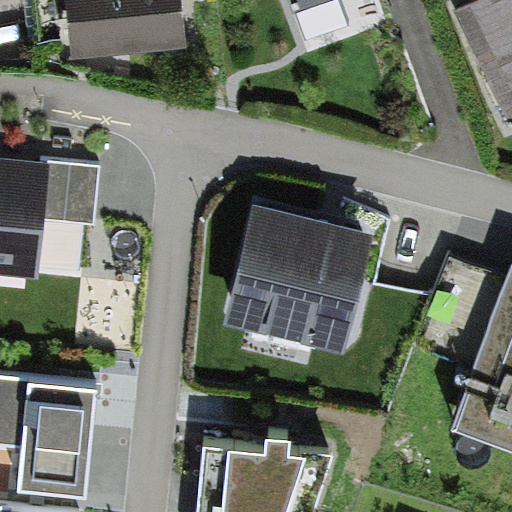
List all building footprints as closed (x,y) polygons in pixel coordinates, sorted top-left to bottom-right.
[(73,0),(78,39),(192,25),(189,0),(73,0)] [(511,0),(472,0),(451,11),(506,118),(511,115),(511,69),(508,61),(511,58),(511,0)] [(0,145),(0,268),(80,276),(85,221),(98,223),(104,156),(0,145)] [(226,308),(347,335),(373,219),(252,191),(226,308)] [(452,408),(511,429),(511,249),(504,273),(444,252),(411,343),(467,363),(452,408)] [(98,372),(0,362),(0,438),(24,441),(21,470),(87,477),(98,372)] [(201,511),(308,511),(334,440),(290,437),(291,420),(266,418),(264,435),(207,430),(201,511)] [(81,511),(0,503),(0,511),(81,511)]
